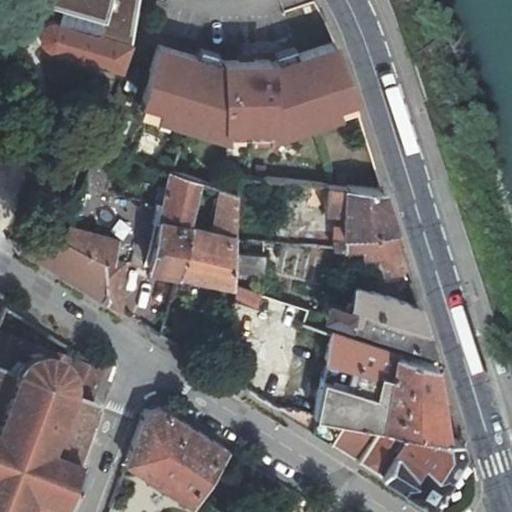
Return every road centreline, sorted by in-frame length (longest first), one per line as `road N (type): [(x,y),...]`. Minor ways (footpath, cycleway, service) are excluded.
road 1 (primary): [(335,0),(502,511)]
road 2 (primary): [(511,464),(355,0)]
road 3 (residential): [(396,511),(134,355)]
road 4 (residential): [(79,511),(134,355)]
road 5 (residential): [(134,355),(0,270)]
